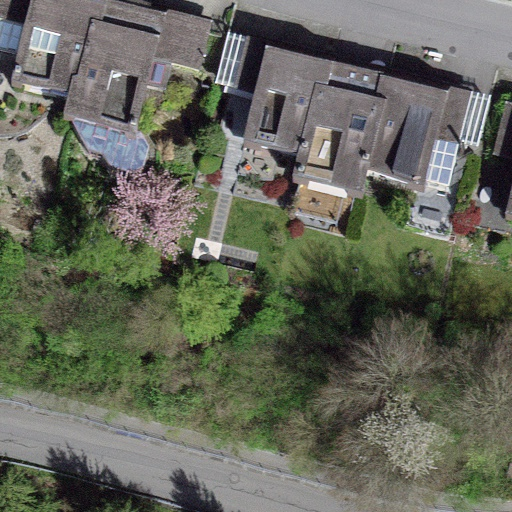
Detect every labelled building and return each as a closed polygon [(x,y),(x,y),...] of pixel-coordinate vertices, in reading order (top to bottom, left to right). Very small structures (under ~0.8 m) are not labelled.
[(77,102),(103,0),(0,0),(0,53),(25,59),(18,87),(77,102)] [(103,0),(77,102),(71,124),(90,157),(102,160),(111,173),(131,178),(145,169),(149,150),(141,137),(132,135),(144,87),(165,92),(171,68),(198,75),(209,32),(160,19),(161,15),(103,0)] [(309,159),(321,110),(332,66),(228,40),(216,87),(265,99),(253,145),(307,158),(309,159)] [(362,172),(364,172),(418,186),(418,184),(448,191),(459,147),(477,152),(489,105),(385,79),(379,104),(362,172)] [(309,159),(307,158),(301,182),(358,196),(364,172),(362,172),(379,104),(356,98),(351,117),(321,110),(309,159)] [(511,109),(509,109),(497,158),(511,161),(511,216),(511,220),(511,109)]
